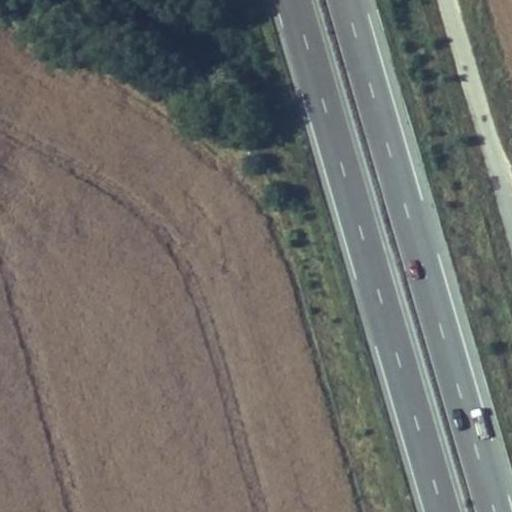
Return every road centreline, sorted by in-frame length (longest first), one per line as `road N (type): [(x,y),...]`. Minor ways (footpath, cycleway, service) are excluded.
road 1 (trunk): [(495,511),(345,0)]
road 2 (trunk): [(295,0),(443,511)]
road 3 (unclassified): [(447,0),(511,212)]
